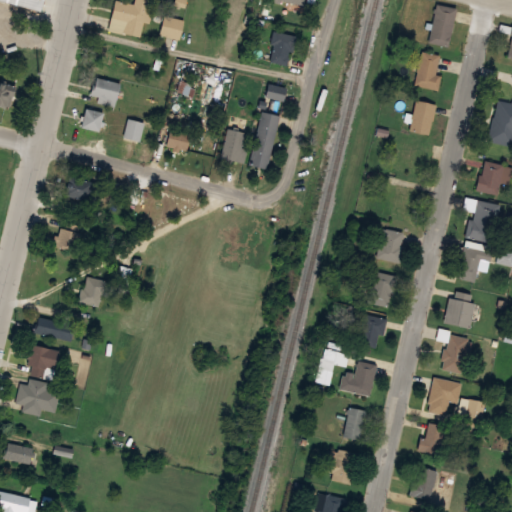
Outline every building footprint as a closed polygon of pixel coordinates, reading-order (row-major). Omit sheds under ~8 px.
[(0,0),(0,1),(41,11),(43,0),(0,0)] [(138,36),(107,27),(114,0),(121,0),(131,3),(131,0),(148,0),(148,2),(153,2),(147,24),(142,22),(138,36)] [(449,44),(456,6),(436,2),(428,40),(449,44)] [(223,22),(234,25),(238,13),(226,10),(223,22)] [(287,10),(300,13),(298,20),(285,17),(287,10)] [(177,38),(183,19),(165,14),(159,33),(177,38)] [(269,46),(292,52),(296,36),(274,30),(269,46)] [(121,63),(125,51),(103,45),(98,62),(115,67),(117,62),(121,63)] [(412,83),(437,89),(440,77),(435,75),(440,54),(420,49),(412,83)] [(152,68),(162,71),(167,57),(157,54),(152,68)] [(497,101),(511,103),(511,72),(503,71),(497,101)] [(116,106),(122,83),(95,76),(90,93),(96,95),(94,101),(116,106)] [(10,107),(15,85),(0,81),(0,107),(1,108),(1,104),(10,107)] [(263,101),(283,106),(286,95),(266,90),(263,101)] [(413,98),(408,130),(427,133),(430,120),(434,121),(438,103),(413,98)] [(78,126),(99,132),(105,111),(84,105),(78,126)] [(490,109),(511,113),(511,129),(509,151),(484,147),(490,109)] [(247,161),(266,166),(279,117),(260,112),(247,161)] [(126,118),(143,121),(139,141),(123,138),(126,118)] [(388,137),(390,130),(379,127),(377,134),(388,137)] [(168,128),(189,133),(185,149),(165,145),(168,128)] [(226,128),(244,132),(241,146),(247,147),(244,165),(227,161),(229,150),(222,148),(226,128)] [(394,140),(403,142),(404,136),(423,141),(418,159),(421,160),(418,174),(406,171),(405,173),(395,170),(396,168),(390,166),(393,155),(390,154),(394,140)] [(473,190),(497,195),(500,182),(508,184),(511,166),(485,160),(482,175),(476,174),(473,190)] [(64,194),(86,200),(91,181),(68,176),(64,194)] [(389,182),(393,183),(393,182),(412,186),(409,204),(411,204),(408,218),(382,213),(384,201),(389,202),(391,192),(387,191),(389,182)] [(476,199),(499,204),(492,242),(463,237),(467,218),(472,219),(476,199)] [(379,227),(385,229),(385,227),(403,231),(399,245),(402,245),(399,261),(375,256),(378,243),(376,243),(379,227)] [(59,228),(79,233),(74,253),(54,248),(59,228)] [(463,245),(490,252),(488,260),(479,258),(474,280),(456,276),(463,245)] [(500,248),(511,251),(511,260),(511,265),(496,262),(499,248),(500,248)] [(373,270),(394,274),(387,305),(366,300),(373,270)] [(97,306),(78,301),(81,287),(84,287),(86,276),(108,281),(105,293),(100,292),(97,306)] [(456,290),(472,293),(466,326),(449,323),(456,290)] [(364,313),(385,318),(381,334),(378,333),(375,346),(357,342),(364,313)] [(33,332),(70,340),(73,326),(36,319),(33,332)] [(446,332),(464,336),(456,370),(438,366),(446,332)] [(31,344),(26,363),(44,369),(45,364),(54,367),(57,352),(49,351),(49,346),(31,344)] [(358,359),(375,364),(367,395),(339,388),(343,375),(345,376),(346,370),(355,372),(358,359)] [(434,376),(461,382),(457,402),(448,400),(445,414),(427,410),(434,376)] [(16,403),(22,403),(21,410),(41,416),(42,409),(55,411),(59,391),(49,388),(50,381),(31,377),(29,383),(20,382),(16,403)] [(460,396),(484,401),(480,426),(455,421),(460,396)] [(349,406),(366,410),(360,438),(343,434),(349,406)] [(428,422),(444,425),(438,453),(417,448),(420,436),(424,438),(428,422)] [(6,441),(32,446),(30,461),(4,456),(6,441)] [(331,450),(337,451),(337,448),(356,453),(348,483),(331,479),(333,471),(326,469),(331,450)] [(420,467),(436,470),(430,500),(409,495),(412,482),(417,483),(420,467)] [(0,507),(22,511),(27,511),(31,496),(0,489),(0,507)] [(324,493),(344,497),(340,511),(317,511),(318,510),(315,509),(318,492),(324,494),(324,493)]
